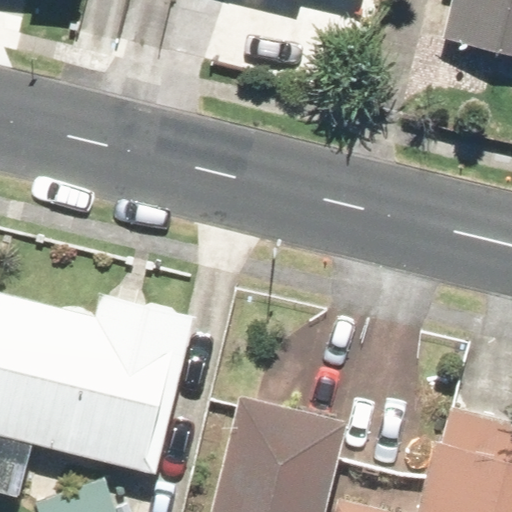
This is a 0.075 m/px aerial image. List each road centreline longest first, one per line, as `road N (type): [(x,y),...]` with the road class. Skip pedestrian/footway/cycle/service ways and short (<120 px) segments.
road 1 (secondary): [(511,237),(0,111)]
road 2 (unknown): [(331,193),(388,0)]
